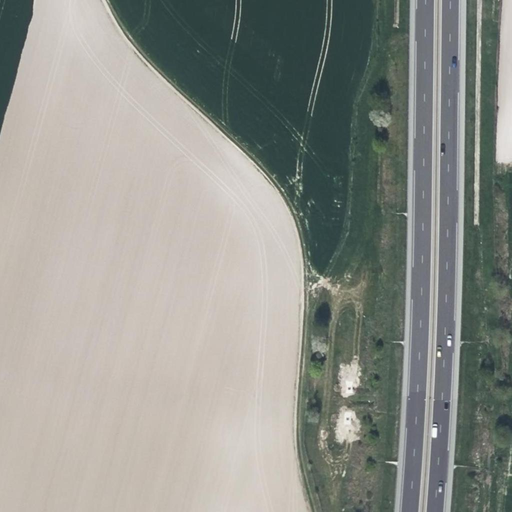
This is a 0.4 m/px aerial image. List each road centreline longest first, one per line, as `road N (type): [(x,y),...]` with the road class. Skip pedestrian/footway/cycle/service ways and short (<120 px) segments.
road 1 (track): [(311,511),(294,409),(308,276),(299,212),(258,160),(128,45),(101,0)]
road 2 (motorway): [(425,0),(423,157),(398,511)]
road 3 (motorway): [(428,511),(452,0)]
